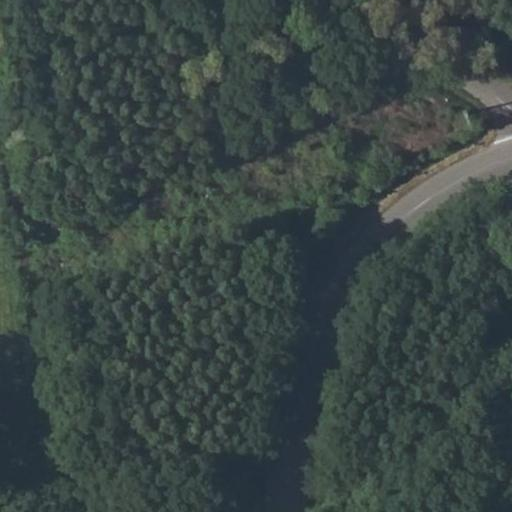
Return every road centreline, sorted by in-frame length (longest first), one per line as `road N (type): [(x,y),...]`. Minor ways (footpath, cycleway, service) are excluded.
road 1 (tertiary): [(288,511),(299,416),(330,302),(398,215),(443,184),(511,157)]
road 2 (tertiary): [(511,110),(328,0)]
